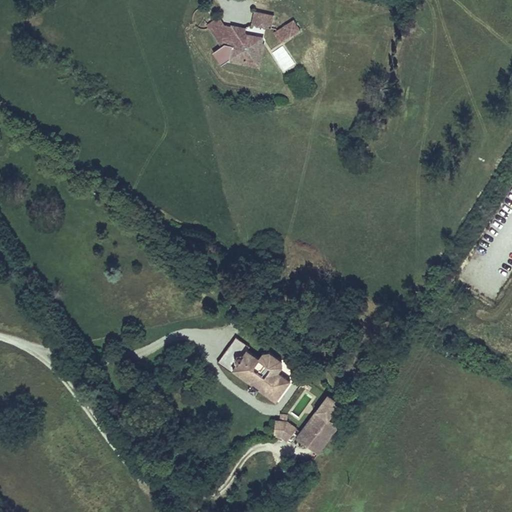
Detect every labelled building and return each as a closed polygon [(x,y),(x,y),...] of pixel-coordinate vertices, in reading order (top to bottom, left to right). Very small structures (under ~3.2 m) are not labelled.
[(274,15),(254,11),(251,24),(271,28),(274,15)] [(247,36),(243,36),(244,29),(228,26),(223,18),(210,26),(222,44),(236,47),(233,61),(258,66),(263,40),(247,36)] [(301,30),(294,19),(273,32),(280,43),(301,30)] [(283,367),(263,353),(259,358),(248,350),(251,347),(237,338),(218,364),(231,373),(233,370),(253,384),(249,390),(255,394),(259,389),(276,401),(282,393),(284,395),(288,390),(285,388),(291,381),(279,372),(283,367)] [(339,403),(329,396),(318,411),(298,437),(308,445),(328,418),(339,403)] [(338,425),(328,418),(308,445),(318,452),(338,425)] [(277,421),(276,438),(293,439),(294,422),(277,421)]
